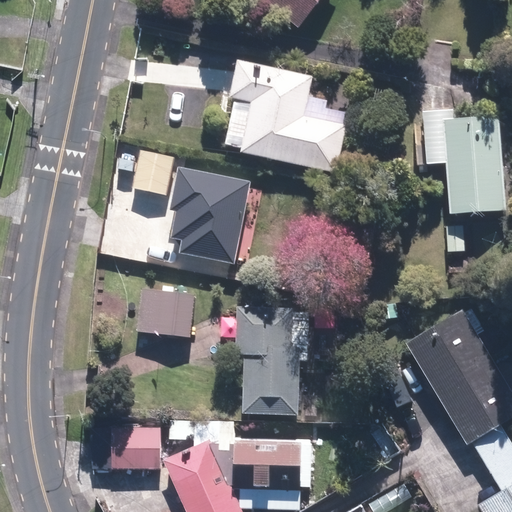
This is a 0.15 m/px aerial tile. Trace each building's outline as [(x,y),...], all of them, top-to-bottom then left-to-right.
[(265,0),(300,28),(322,0),(265,0)] [(326,101),(309,97),(314,76),(237,58),(228,98),(233,99),(222,145),(336,172),(350,114),(324,108),(326,101)] [(498,117),(455,121),(454,107),(422,110),(427,165),(445,163),(449,215),(506,210),(498,117)] [(167,194),(174,157),(142,151),(135,188),(167,194)] [(251,182),(179,168),(170,211),(176,212),(171,237),(182,239),(179,253),(235,264),(251,182)] [(466,224),(445,224),(445,253),(466,253),(466,224)] [(194,295),(139,291),(136,333),(190,338),(194,295)] [(311,312),(293,311),(293,308),(238,306),(236,354),(245,354),(243,413),(299,415),(301,360),(309,361),(311,312)] [(472,442),(502,491),(478,505),(482,511),(511,511),(511,443),(501,425),(511,418),(511,393),(462,310),(407,342),(468,445),(472,442)] [(112,430),(113,470),(160,469),(159,429),(112,430)] [(300,490),(301,441),(232,440),(232,450),(212,450),(208,440),(165,460),(187,511),(240,511),(230,488),(300,490)]
